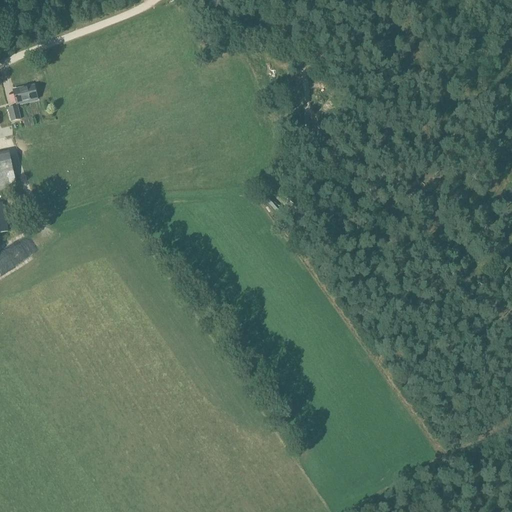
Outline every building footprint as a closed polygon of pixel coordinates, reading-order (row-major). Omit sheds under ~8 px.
[(16,106),(37,101),(34,88),(23,90),(22,89),(13,91),(16,106)] [(18,106),(8,109),(11,123),(21,120),(18,106)] [(9,153),(0,155),(0,191),(7,190),(6,187),(16,185),(9,153)] [(7,204),(11,212),(21,213),(26,206),(23,198),(14,196),(7,204)] [(8,226),(3,204),(0,204),(0,234),(8,233),(7,226),(8,226)]
